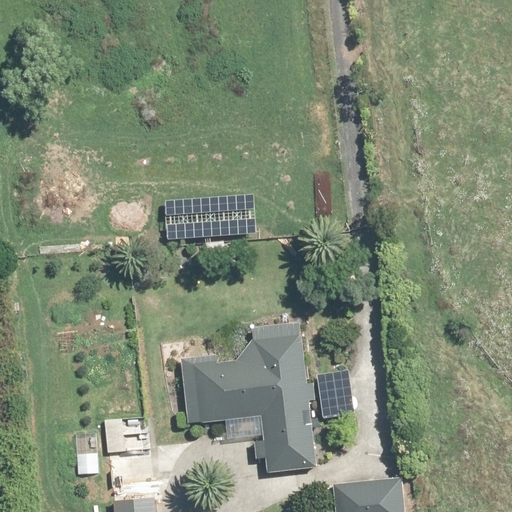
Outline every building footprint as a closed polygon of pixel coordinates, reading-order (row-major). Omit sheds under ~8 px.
[(310,380),(308,322),(250,325),(250,339),(233,359),(181,361),(182,421),(261,418),(262,468),(315,466),(313,401),(318,400),(317,380),(310,380)] [(120,419),(105,420),(107,452),(122,451),(120,419)] [(125,457),(108,458),(109,495),(126,494),(125,457)] [(404,511),(403,478),(331,482),(332,511),(404,511)] [(156,511),(156,498),(109,499),(109,511),(156,511)]
